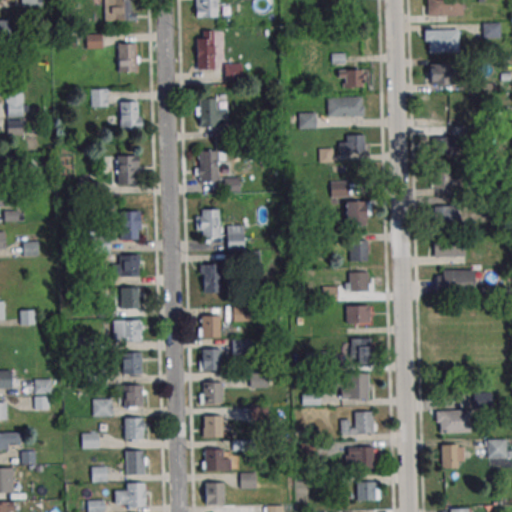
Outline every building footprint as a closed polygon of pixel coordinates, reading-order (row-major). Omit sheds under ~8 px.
[(102,0),(102,21),(132,21),(132,0),(102,0)] [(194,0),(214,0),(215,14),(195,15),(194,0)] [(425,0),(461,0),(462,14),(426,15),(425,0)] [(0,38),(9,38),(9,20),(0,19),(0,38)] [(421,30),(457,29),(457,52),(422,53),(421,30)] [(115,72),(135,72),(135,43),(115,43),(115,72)] [(194,44),(213,43),(214,69),(195,69),(194,44)] [(448,62),(449,84),(431,84),(430,63),(448,62)] [(361,66),(361,87),(343,88),(343,66),(361,66)] [(107,106),(107,88),(90,88),(90,106),(107,106)] [(6,93),(6,116),(22,116),(22,93),(6,93)] [(360,96),(360,105),(362,105),(363,115),(326,116),(326,97),(360,96)] [(196,101),(216,100),(217,126),(197,126),(196,101)] [(118,101),(118,130),(140,130),(140,101),(118,101)] [(298,129),(315,129),(315,112),(298,112),(298,129)] [(6,134),(22,134),(22,121),(6,121),(6,134)] [(363,132),(363,154),(345,154),(345,133),(363,132)] [(431,137),(431,154),(456,154),(456,137),(431,137)] [(137,155),(105,155),(105,171),(115,171),(115,184),(137,184),(137,155)] [(199,156),(218,156),(219,181),(200,182),(199,156)] [(448,168),(449,189),(431,189),(430,168),(448,168)] [(329,181),(329,197),(348,197),(348,181),(329,181)] [(364,202),(364,224),(346,224),(346,203),(364,202)] [(459,205),(432,205),(432,224),(459,224),(459,205)] [(200,210),(217,209),(218,238),(201,239),(200,210)] [(120,239),(139,239),(139,210),(120,210),(120,239)] [(17,220),(16,211),(6,211),(6,221),(17,220)] [(226,249),(243,249),(243,225),(226,225),(226,249)] [(109,237),(90,237),(90,252),(109,252),(109,237)] [(464,256),(464,237),(430,237),(430,256),(464,256)] [(22,242),(22,256),(37,255),(36,241),(22,242)] [(366,241),(367,262),(349,262),(348,241),(366,241)] [(136,255),(137,276),(119,277),(118,255),(136,255)] [(218,263),(219,293),(201,293),(200,264),(218,263)] [(366,270),(366,292),(348,292),(348,271),(366,270)] [(434,270),(434,292),(474,292),(474,270),(434,270)] [(137,287),(138,308),(120,309),(119,287),(137,287)] [(101,317),(112,316),(111,297),(99,298),(101,317)] [(344,305),(344,324),(371,324),(371,305),(344,305)] [(231,307),(248,306),(249,321),(231,322),(231,307)] [(35,310),(19,310),(19,324),(35,324),(35,310)] [(217,316),(218,337),(200,338),(199,316),(217,316)] [(138,320),(139,341),(121,341),(120,320),(138,320)] [(76,336),(93,336),(94,351),(77,352),(76,336)] [(369,339),(369,360),(351,361),(351,339),(369,339)] [(230,340),(247,340),(248,355),(231,356),(230,340)] [(219,349),(219,370),(201,371),(201,350),(219,349)] [(139,352),(139,374),(121,374),(121,353),(139,352)] [(84,367),(102,367),(102,382),(85,383),(84,367)] [(0,388),(11,389),(11,370),(0,369),(0,388)] [(248,373),(266,373),(267,388),(249,389),(248,373)] [(366,377),(366,399),(348,399),(348,378),(366,377)] [(50,379),(33,379),(33,393),(50,393),(50,379)] [(219,382),(220,404),(202,404),(201,383),(219,382)] [(140,385),(140,407),(122,407),(122,386),(140,385)] [(491,392),(474,392),(474,407),(491,407),(491,392)] [(92,400),(109,399),(110,414),(93,415),(92,400)] [(0,419),(11,419),(11,411),(6,411),(6,403),(0,402),(0,419)] [(249,406),(266,406),(267,421),(250,422),(249,406)] [(435,411),(435,433),(469,433),(469,411),(435,411)] [(371,412),(372,433),(354,433),(353,412),(371,412)] [(219,416),(220,437),(202,437),(201,416),(219,416)] [(140,417),(141,439),(123,439),(122,418),(140,417)] [(10,442),(21,442),(21,432),(0,432),(0,450),(10,451),(10,442)] [(79,433),(97,432),(97,448),(80,449),(79,433)] [(510,458),(510,439),(486,439),(486,458),(510,458)] [(440,467),(463,467),(463,444),(440,444),(440,467)] [(372,445),(373,467),(355,467),(354,446),(372,445)] [(220,449),(221,470),(203,470),(202,449),(220,449)] [(142,452),(142,473),(124,474),(124,452),(142,452)] [(88,467),(105,466),(106,481),(88,482),(88,467)] [(0,493),(11,493),(11,468),(0,467),(0,493)] [(237,473),(255,472),(255,488),(238,488),(237,473)] [(374,480),(374,501),(356,502),(356,480),(374,480)] [(222,482),(222,504),(204,504),(204,483),(222,482)] [(142,485),(143,506),(125,507),(124,486),(142,485)] [(88,511),(101,511),(101,501),(88,501),(88,511)]
